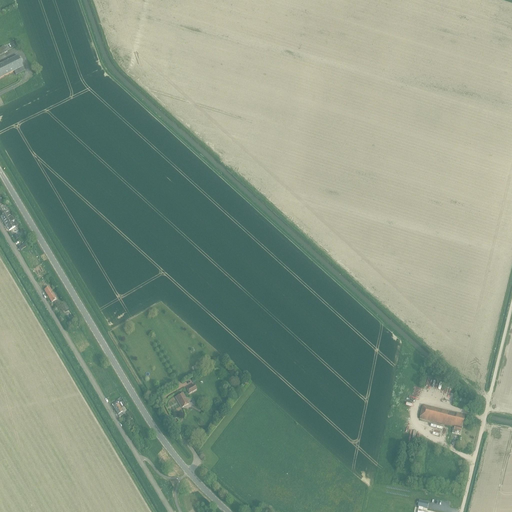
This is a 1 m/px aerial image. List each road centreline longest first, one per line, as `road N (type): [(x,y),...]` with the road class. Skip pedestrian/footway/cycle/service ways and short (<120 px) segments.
road 1 (tertiary): [(228,511),(158,434),(0,172)]
road 2 (unclassified): [(170,511),(0,224)]
